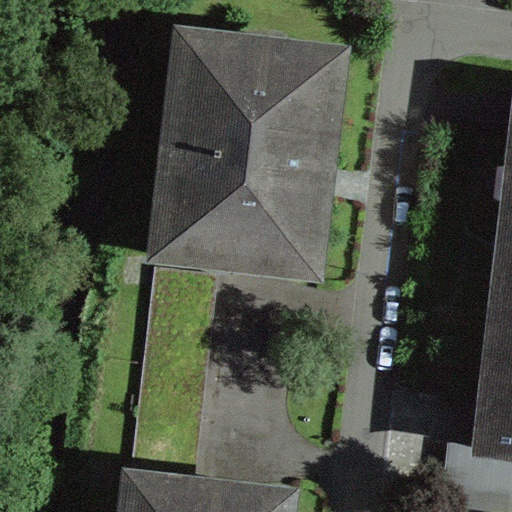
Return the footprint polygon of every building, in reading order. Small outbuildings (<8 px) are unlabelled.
[(182,35),(156,253),(209,259),(210,248),(263,254),(262,265),(315,272),(324,195),(341,53),(288,47),(286,59),(234,53),(235,42),(182,35)] [(191,471),(215,272),(155,265),(131,465),(191,471)] [(511,482),(511,277),(509,277),(504,322),(496,321),(487,402),(495,403),(489,446),(455,443),(451,476),(511,482)] [(287,511),(289,494),(236,488),(235,501),(181,494),(183,482),(130,476),(125,511),(287,511)] [(511,511),(511,482),(451,476),(446,511),(511,511)]
